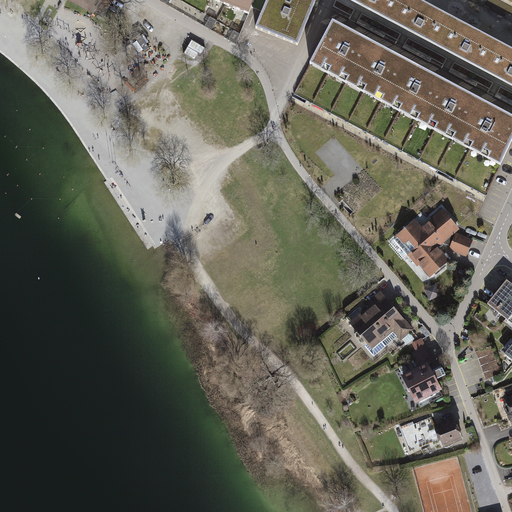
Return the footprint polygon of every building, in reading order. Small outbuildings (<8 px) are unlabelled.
[(71,0),(92,12),(99,0),(105,0),(111,3),(112,0),(71,0)] [(213,0),(249,14),(254,0),(213,0)] [(265,0),(255,26),(297,43),(314,0),(265,0)] [(348,0),(391,22),(402,0),(348,0)] [(402,0),(391,22),(438,46),(452,19),(416,0),(402,0)] [(438,46),(485,70),(499,43),(452,19),(438,46)] [(330,22),(309,63),(311,64),(328,73),(346,83),(368,42),(330,22)] [(159,55),(148,40),(134,50),(145,65),(159,55)] [(204,48),(192,40),(183,53),(194,60),(198,53),(200,55),(204,48)] [(368,42),(346,83),(364,92),(382,102),(404,61),(368,42)] [(485,70),(511,84),(511,49),(499,43),(485,70)] [(224,50),(217,60),(239,75),(246,65),(224,50)] [(404,61),(382,102),(400,111),(417,120),(439,80),(404,61)] [(439,80),(417,120),(435,130),(453,139),(474,99),(439,80)] [(176,88),(170,94),(184,109),(161,130),(164,134),(193,106),(176,88)] [(161,102),(156,96),(141,109),(159,130),(183,109),(170,94),(161,102)] [(511,118),(474,99),(453,139),(471,149),(499,164),(511,138),(511,118)] [(422,230),(413,221),(393,239),(430,281),(450,263),(440,252),(444,247),(465,256),(473,241),(458,235),(461,232),(443,212),(422,230)] [(221,252),(198,213),(186,220),(203,250),(198,253),(203,262),(221,252)] [(320,294),(346,272),(315,235),(289,258),(320,294)] [(279,292),(271,273),(239,286),(250,311),(266,304),(264,299),(279,292)] [(511,359),(511,285),(506,281),(488,304),(507,319),(503,324),(511,331),(511,345),(505,354),(511,359)] [(438,287),(427,291),(431,302),(443,298),(438,287)] [(408,325),(381,294),(368,305),(370,307),(350,324),(373,351),(395,333),(408,348),(418,340),(411,333),(413,331),(408,325)] [(437,377),(431,367),(436,364),(423,340),(413,345),(418,354),(415,355),(418,361),(400,370),(422,410),(447,397),(441,385),(452,379),(448,371),(437,377)] [(491,346),(476,351),(486,380),(501,375),(491,346)] [(468,445),(460,423),(437,431),(444,453),(468,445)] [(397,430),(399,442),(415,440),(414,428),(397,430)] [(506,511),(501,497),(488,457),(485,448),(481,449),(406,468),(379,474),(392,509),(394,511),(506,511)]
